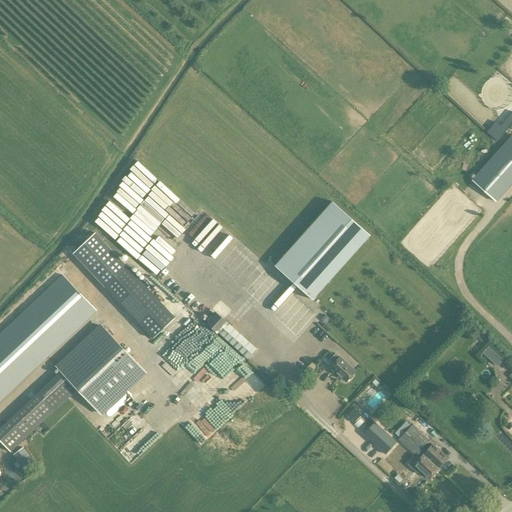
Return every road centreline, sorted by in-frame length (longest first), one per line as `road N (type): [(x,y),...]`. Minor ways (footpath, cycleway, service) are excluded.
road 1 (unknown): [(423,511),(320,416),(265,337),(144,226)]
road 2 (unclassified): [(511,346),(463,301),(458,274),(465,250),(511,201)]
